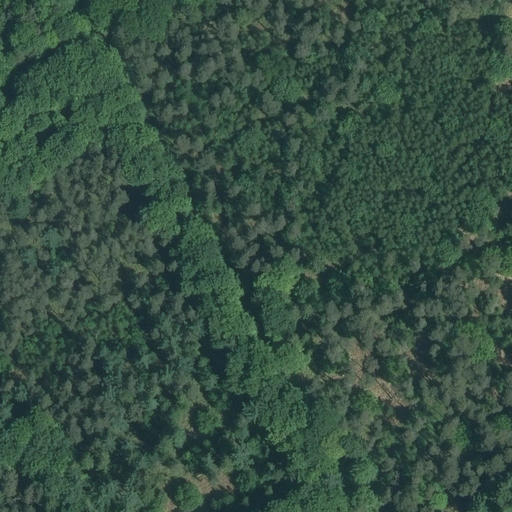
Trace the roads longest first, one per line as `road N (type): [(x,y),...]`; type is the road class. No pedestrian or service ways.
road 1 (track): [(82,0),(354,511)]
road 2 (track): [(0,91),(169,0)]
